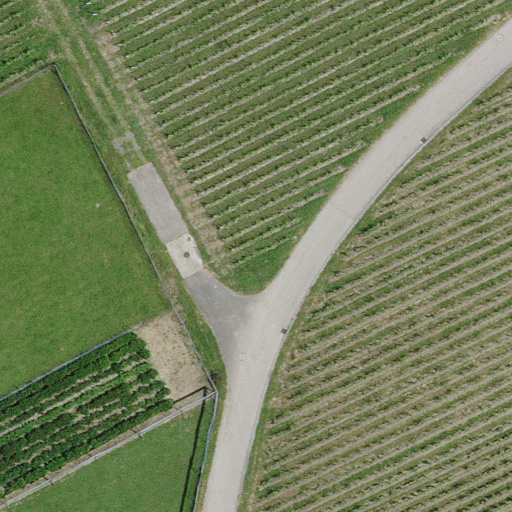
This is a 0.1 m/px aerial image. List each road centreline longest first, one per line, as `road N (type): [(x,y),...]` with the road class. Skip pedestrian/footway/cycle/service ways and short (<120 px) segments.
road 1 (unclassified): [(229,511),(240,447),(300,285),(392,163),(511,51)]
road 2 (track): [(262,379),(52,0)]
